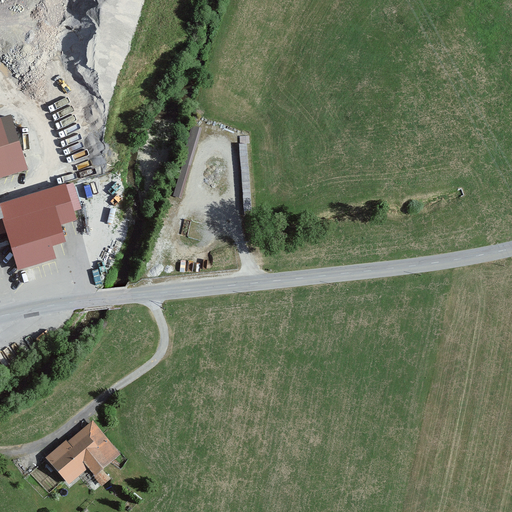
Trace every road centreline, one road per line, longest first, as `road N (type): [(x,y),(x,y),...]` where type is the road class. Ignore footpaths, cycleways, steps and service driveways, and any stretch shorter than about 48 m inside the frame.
road 1 (tertiary): [(0,316),(511,248)]
road 2 (unknown): [(46,178),(83,186),(89,196),(97,250),(73,302)]
